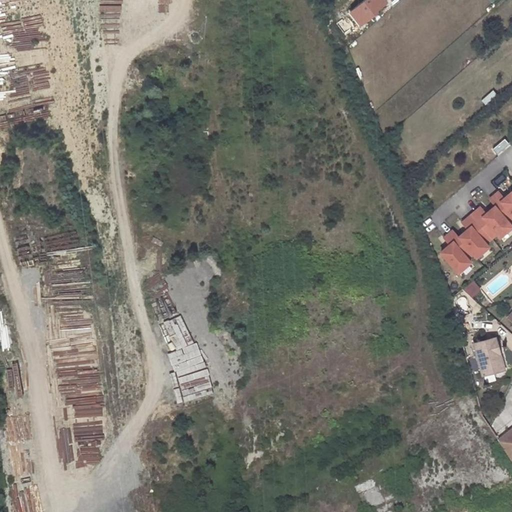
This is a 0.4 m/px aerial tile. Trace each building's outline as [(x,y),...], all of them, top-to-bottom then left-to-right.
[(361,20),(386,0),(359,0),(350,7),(361,20)] [(490,91),(480,100),(484,105),(494,95),(490,91)] [(495,192),(487,199),(511,227),(511,226),(511,192),(509,189),(500,197),(495,192)] [(477,208),(459,222),(463,226),(467,223),(489,248),(511,229),(491,205),(481,213),(477,208)] [(453,228),(442,238),(446,243),(435,253),(454,276),(486,249),(467,226),(458,234),(453,228)] [(461,290),(469,299),(479,290),(471,281),(461,290)] [(500,354),(495,337),(474,342),(483,375),(502,370),(497,355),(500,354)] [(483,383),(493,381),(491,374),(482,376),(483,383)] [(364,511),(383,504),(373,478),(355,485),(364,511)]
